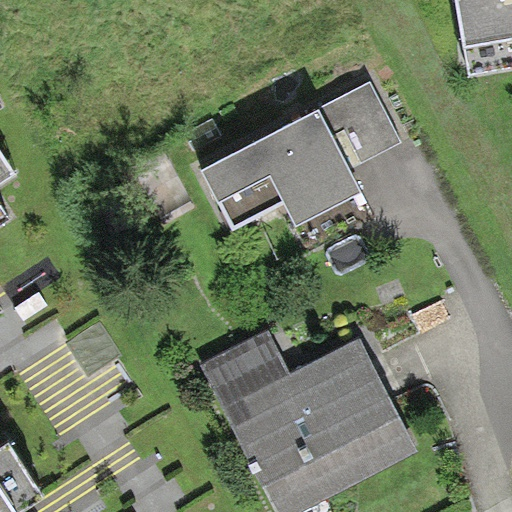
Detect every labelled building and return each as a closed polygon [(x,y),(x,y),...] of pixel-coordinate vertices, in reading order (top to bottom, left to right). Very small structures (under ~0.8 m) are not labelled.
[(511,0),(453,0),(466,79),(511,71),(511,0)] [(359,163),(398,144),(370,86),(330,106),(359,163)] [(317,117),(199,179),(225,230),(282,200),(308,249),(370,217),(317,117)] [(0,220),(6,217),(0,207),(0,183),(10,177),(0,162),(0,220)] [(275,511),(278,511),(401,450),(351,353),(288,385),(265,342),(205,373),(275,511)] [(0,438),(0,511),(14,511),(13,510),(39,493),(2,437),(0,438)]
